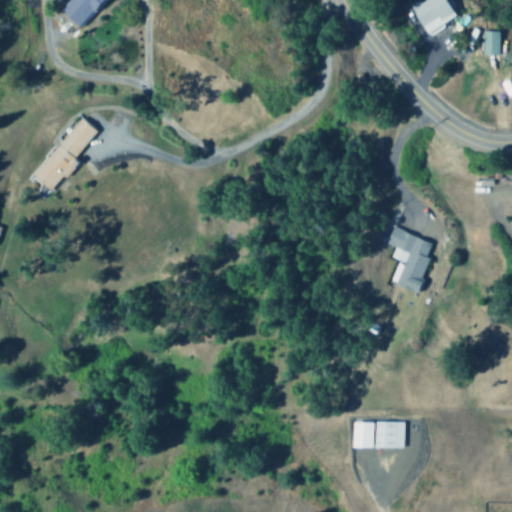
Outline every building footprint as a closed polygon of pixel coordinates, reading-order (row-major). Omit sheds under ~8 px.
[(443,27),(440,21),(452,15),(444,0),(424,0),(410,7),(423,36),(443,27)] [(498,31),(482,30),(481,54),(497,55),(498,31)] [(49,192),(74,161),(70,158),(93,129),(76,116),(29,176),(49,192)] [(430,243),(390,227),(383,244),(391,247),(387,257),(396,260),(387,281),(415,292),(429,257),(424,255),(430,243)] [(371,447),(402,448),(402,421),(371,421),(371,447)] [(370,422),(350,422),(349,447),(370,447),(370,422)]
